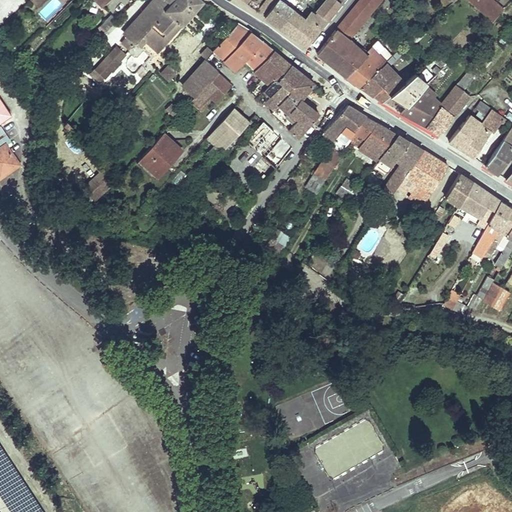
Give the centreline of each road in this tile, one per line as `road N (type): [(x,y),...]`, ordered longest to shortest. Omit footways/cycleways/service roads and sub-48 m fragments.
road 1 (residential): [(186,291),(227,261),(270,188),(345,90)]
road 2 (secondary): [(345,90),(511,194)]
road 3 (residential): [(0,221),(34,267),(120,331)]
road 4 (residential): [(363,511),(511,449)]
